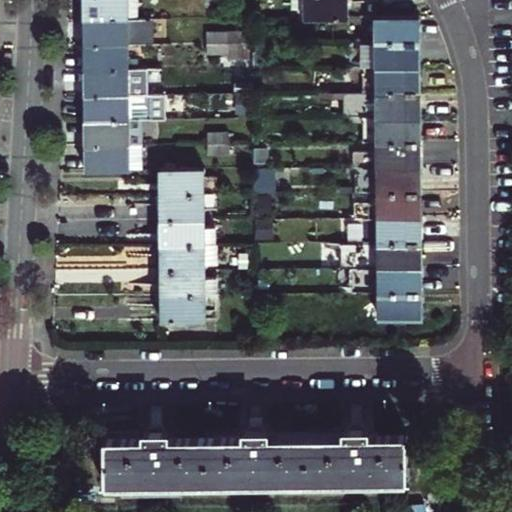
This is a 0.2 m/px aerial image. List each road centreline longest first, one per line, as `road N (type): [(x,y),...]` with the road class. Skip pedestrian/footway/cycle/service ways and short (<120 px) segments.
road 1 (residential): [(480,366),(12,378)]
road 2 (tertiary): [(12,378),(32,0)]
road 3 (residential): [(480,366),(471,86),(444,0)]
road 4 (residential): [(482,511),(480,366)]
road 5 (tertiary): [(10,511),(12,378)]
